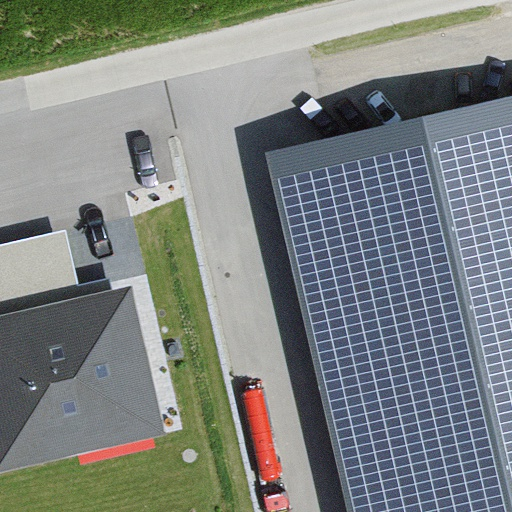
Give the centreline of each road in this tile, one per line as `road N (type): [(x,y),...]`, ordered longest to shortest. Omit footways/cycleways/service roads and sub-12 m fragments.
road 1 (unknown): [(200,53),(328,511)]
road 2 (residential): [(434,0),(0,100)]
